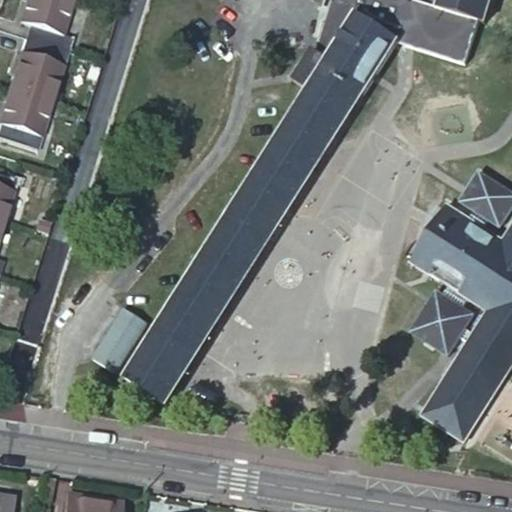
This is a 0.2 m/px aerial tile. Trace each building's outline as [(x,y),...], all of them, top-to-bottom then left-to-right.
[(24,0),(18,19),(30,23),(62,34),(74,0),(24,0)] [(334,0),(321,49),(317,47),(297,79),(312,88),(158,327),(125,377),(168,405),(397,45),(416,51),(467,66),(481,20),(487,23),(494,0),(334,0)] [(25,38),(68,52),(73,37),(62,34),(30,23),(25,38)] [(25,38),(21,52),(63,66),(68,52),(25,38)] [(9,86),(52,99),(63,66),(21,52),(9,86)] [(9,86),(0,112),(0,124),(39,137),(52,99),(9,86)] [(0,124),(0,140),(34,151),(39,137),(0,124)] [(474,210),(469,219),(483,227),(488,219),(500,226),(511,208),(511,192),(479,171),(470,185),(460,201),(474,210)] [(0,172),(0,186),(15,192),(20,179),(0,172)] [(0,186),(0,223),(3,225),(15,192),(0,186)] [(446,204),(410,261),(448,285),(468,297),(489,311),(474,334),(469,343),(423,415),(465,442),(511,367),(511,227),(504,241),(483,227),(469,219),(446,204)] [(468,297),(448,285),(442,294),(436,290),(410,331),(447,355),(459,336),(469,343),(474,334),(464,328),(473,314),(462,307),(468,297)] [(93,356),(117,372),(149,322),(125,306),(93,356)] [(0,511),(14,511),(16,498),(0,495),(0,511)] [(72,498),(69,511),(122,511),(123,510),(99,506),(100,502),(72,498)]
